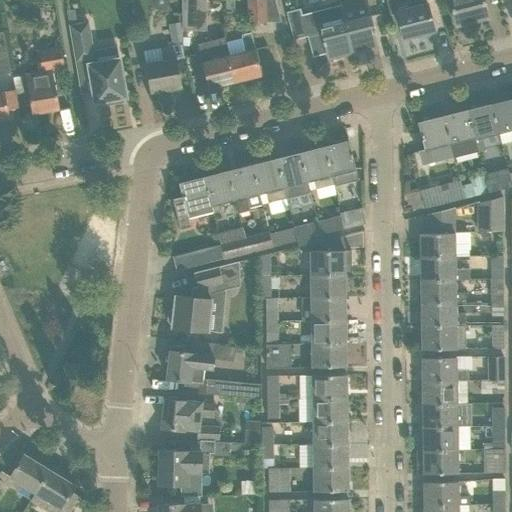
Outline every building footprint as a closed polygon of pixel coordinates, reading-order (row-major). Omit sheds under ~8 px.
[(205,0),(181,0),(182,30),(206,30),(205,0)] [(248,0),(249,23),(265,22),(264,0),(248,0)] [(354,0),(343,3),(340,4),(352,52),(353,52),(353,51),(373,45),(376,45),(377,45),(373,32),(375,32),(374,28),(373,28),(365,0),(354,0)] [(386,0),(389,12),(396,10),(398,19),(403,38),(434,31),(429,11),(427,3),(425,3),(423,0),(386,0)] [(483,0),(449,0),(456,25),(488,17),(483,0)] [(300,8),(286,12),(293,39),(307,36),(312,57),(326,53),(328,57),(329,57),(340,54),(351,51),(352,52),(340,4),(301,14),(300,8)] [(88,22),(68,26),(74,62),(94,58),(93,50),(88,22)] [(0,75),(9,74),(2,32),(0,32),(0,75)] [(251,35),(225,42),(235,81),(261,75),(251,35)] [(225,42),(198,49),(208,88),(235,81),(225,42)] [(163,62),(145,65),(146,73),(150,93),(181,87),(178,67),(176,59),(183,58),(181,44),(167,47),(161,48),(163,62)] [(64,69),(61,49),(60,46),(37,51),(41,71),(25,74),(32,114),(59,109),(52,71),(64,69)] [(119,59),(88,64),(93,93),(95,102),(107,100),(108,104),(122,101),(122,98),(125,97),(119,59)] [(21,76),(13,77),(15,89),(15,93),(23,91),(21,76)] [(7,110),(18,108),(15,93),(15,89),(4,91),(4,90),(0,90),(0,118),(8,118),(7,110)] [(497,134),(511,130),(511,99),(489,105),(497,134)] [(482,138),(497,134),(489,105),(465,111),(475,151),(485,149),(482,138)] [(452,157),(475,151),(465,111),(441,117),(452,157)] [(422,165),(452,157),(441,117),(419,123),(418,119),(417,120),(425,149),(418,151),(422,165)] [(331,176),(355,170),(347,137),(346,138),(347,141),(323,147),(332,184),(333,184),(331,176)] [(323,147),(299,153),(306,181),(312,179),(314,189),(332,184),(323,147)] [(285,199),(309,193),(306,181),(299,153),(275,159),(285,199)] [(267,204),(285,199),(275,159),(251,165),(261,205),(262,205),(259,194),(264,193),(267,204)] [(248,208),(261,205),(251,165),(227,172),(237,213),(248,210),(248,208)] [(485,193),(510,187),(506,169),(481,175),(485,193)] [(237,213),(227,172),(203,178),(211,212),(220,210),(218,204),(233,200),(237,213)] [(463,198),(485,193),(481,175),(468,178),(470,184),(461,186),(460,180),(458,180),(463,198)] [(189,218),(211,212),(203,178),(180,183),(179,180),(178,180),(183,200),(173,202),(180,229),(191,226),(189,218)] [(428,207),(463,198),(458,180),(424,189),(428,207)] [(476,231),(503,232),(504,197),(477,203),(476,231)] [(343,229),(364,223),(361,208),(339,213),(343,229)] [(321,234),(343,229),(339,213),(338,214),(339,216),(316,222),(321,241),(322,240),(321,234)] [(297,247),(321,241),(316,222),(292,228),(295,241),(297,247)] [(268,232),(245,238),(242,227),(241,227),(244,238),(247,253),(271,247),(268,234),(268,232)] [(271,247),(295,241),(292,228),(268,234),(271,247)] [(427,233),(420,233),(420,258),(454,257),(455,257),(455,256),(469,256),(469,232),(455,233),(427,233)] [(220,244),(219,244),(223,259),(247,253),(244,238),(220,244)] [(219,244),(192,251),(195,266),(223,259),(219,244)] [(345,274),(350,274),(350,250),(340,250),(309,251),(310,276),(345,275),(345,274)] [(270,254),(257,257),(258,276),(271,276),(270,254)] [(490,279),(503,279),(502,256),(489,256),(489,268),(490,279)] [(469,268),(454,268),(454,257),(420,258),(420,281),(455,280),(456,279),(469,279),(469,268)] [(211,294),(239,287),(238,261),(193,273),(196,286),(191,288),(190,297),(175,295),(174,309),(171,309),(167,312),(166,320),(170,324),(172,325),(172,327),(210,331),(211,294)] [(310,298),(345,298),(345,275),(310,276),(310,298),(301,298),(310,298)] [(270,289),(271,289),(271,276),(258,276),(258,299),(264,299),(277,299),(277,297),(270,297),(270,289)] [(490,303),(503,302),(503,279),(490,279),(490,303)] [(464,292),(455,293),(455,280),(420,281),(421,304),(455,303),(455,302),(464,302),(464,292)] [(345,298),(310,298),(310,321),(345,321),(345,298)] [(264,322),(277,322),(277,299),(264,299),(264,322)] [(490,317),(503,317),(503,302),(490,303),(490,317)] [(465,313),(455,313),(455,303),(421,304),(421,327),(465,326),(465,313)] [(365,342),(365,320),(347,321),(347,342),(365,342)] [(311,344),(346,343),(345,321),(310,321),(302,321),(302,322),(310,322),(311,344)] [(265,344),(278,344),(277,322),(264,322),(265,344)] [(503,349),(503,325),(491,325),(490,349),(503,349)] [(457,349),(466,349),(465,326),(421,327),(421,349),(457,349)] [(169,351),(166,379),(186,381),(185,393),(206,395),(206,393),(261,400),(260,384),(202,380),(203,368),(212,369),(214,345),(192,342),(191,353),(189,353),(169,351)] [(311,367),(346,367),(346,343),(311,344),(311,367)] [(290,345),(278,345),(278,344),(265,344),(265,368),(294,368),(294,349),(290,349),(290,345)] [(488,381),(502,380),(502,356),(488,357),(488,381)] [(469,371),(457,371),(457,357),(421,357),(422,381),(457,381),(469,381),(469,371)] [(326,375),(311,375),(311,399),(346,398),(346,374),(326,375)] [(284,394),(278,394),(278,375),(265,375),(266,399),(284,399),(284,394)] [(480,394),(502,394),(502,380),(488,381),(480,381),(480,394)] [(422,405),(457,404),(457,381),(422,381),(422,405)] [(311,421),(347,421),(346,398),(311,399),(311,421)] [(202,403),(203,401),(185,399),(185,401),(164,399),(161,428),(196,432),(195,441),(201,441),(214,441),(219,441),(219,426),(200,426),(200,417),(214,418),(215,404),(202,403)] [(279,405),(284,405),(284,399),(266,399),(266,419),(279,419),(279,405)] [(422,427),(458,427),(457,404),(422,405),(422,427)] [(503,426),(503,407),(491,407),(491,427),(503,426)] [(312,445),(347,444),(347,421),(311,421),(312,445)] [(483,450),(503,450),(503,426),(491,427),(491,450),(483,449),(483,450)] [(273,427),(261,428),(261,443),(261,445),(273,445),(273,427)] [(423,450),(458,450),(458,427),(422,427),(423,450)] [(201,441),(200,451),(159,450),(158,484),(179,485),(179,497),(200,496),(201,471),(208,471),(209,452),(214,452),(214,441),(201,441)] [(241,459),(241,443),(215,442),(214,457),(241,459)] [(312,468),(347,467),(347,444),(312,445),(312,468)] [(273,445),(261,445),(261,457),(273,457),(273,445)] [(417,474),(458,473),(458,450),(423,450),(423,458),(417,458),(417,474)] [(483,473),(503,473),(503,450),(483,450),(483,473)] [(24,454),(8,479),(34,494),(35,493),(49,469),(24,454)] [(312,491),(348,491),(347,467),(312,468),(312,491)] [(267,493),(290,492),(289,468),(266,468),(267,493)] [(71,492),(75,485),(49,469),(35,493),(34,494),(30,500),(49,511),(68,511),(78,496),(71,492)] [(469,497),(458,497),(458,481),(423,481),(423,505),(458,505),(469,505),(469,497)] [(491,490),(491,505),(504,505),(504,490),(491,490)] [(232,510),(232,497),(232,496),(210,496),(210,510),(232,510)] [(313,511),(348,511),(348,499),(313,499),(313,511)] [(268,500),(267,511),(288,511),(288,500),(268,500)] [(186,503),(157,504),(157,511),(200,511),(200,503),(186,503)]
